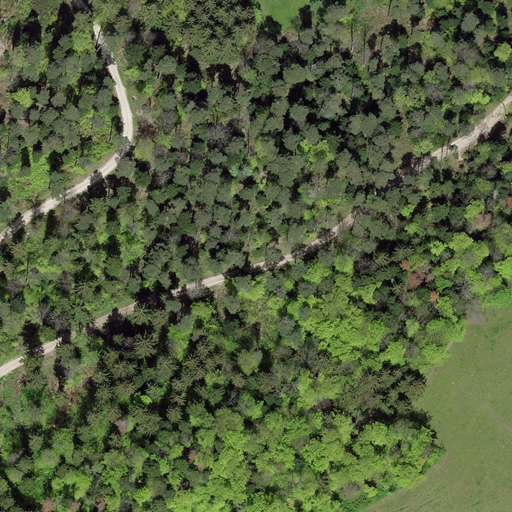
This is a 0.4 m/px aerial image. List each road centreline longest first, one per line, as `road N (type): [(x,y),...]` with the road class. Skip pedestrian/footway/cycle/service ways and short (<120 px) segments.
road 1 (track): [(511,98),(473,136),(404,175),(306,251),(121,312),(0,372)]
road 2 (track): [(0,244),(103,174),(128,139),(101,35),(75,0)]
road 3 (track): [(88,182),(110,184),(146,168),(235,67),(294,22)]
